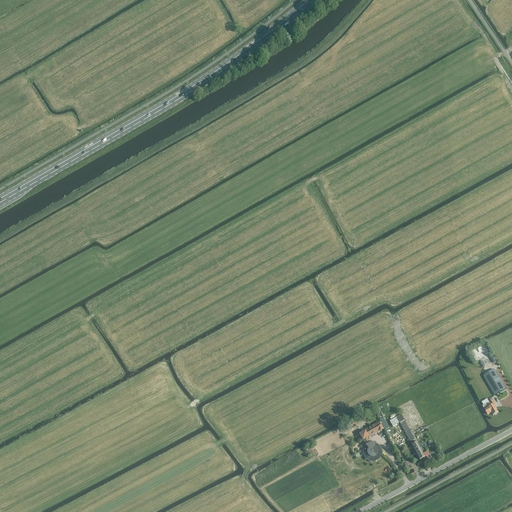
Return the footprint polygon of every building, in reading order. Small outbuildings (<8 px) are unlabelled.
[(495,370),(484,376),(495,395),(506,389),(495,370)] [(489,403),(483,406),(485,410),(488,415),(491,413),(493,416),(494,415),(495,415),(497,414),(497,413),(499,412),(494,405),(495,404),(493,400),(489,403)] [(410,432),(401,415),(390,421),(393,427),(400,423),(410,442),(415,440),(410,432)] [(366,431),(358,436),(361,442),(363,441),(367,438),(384,429),(380,422),(366,430),(366,431)] [(367,438),(363,441),(366,446),(363,450),(363,455),(365,459),(370,462),(375,462),(379,460),(382,456),(382,451),(382,450),(379,446),(375,443),(371,443),(370,443),(367,438)] [(412,445),(416,453),(421,450),(417,443),(416,443),(415,441),(411,443),(412,445)] [(421,450),(416,453),(420,460),(424,458),(426,462),(432,458),(428,451),(422,454),(421,450)]
